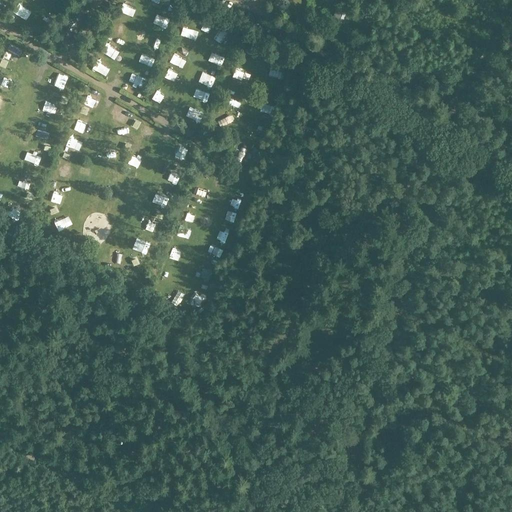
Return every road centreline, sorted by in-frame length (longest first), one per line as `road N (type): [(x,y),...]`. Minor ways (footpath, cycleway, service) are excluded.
road 1 (track): [(451,121),(326,511)]
road 2 (track): [(511,20),(451,121),(345,60)]
road 3 (unclassified): [(139,511),(0,435)]
